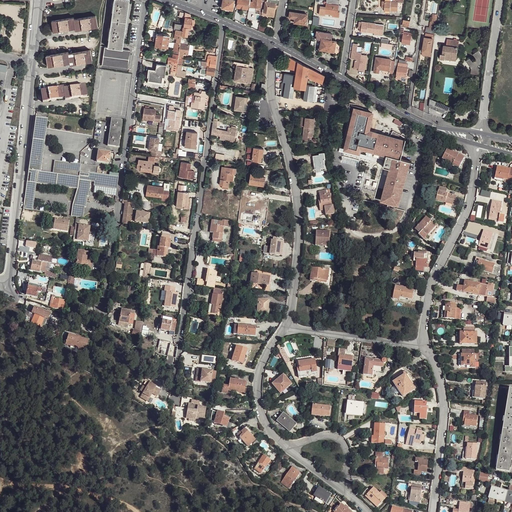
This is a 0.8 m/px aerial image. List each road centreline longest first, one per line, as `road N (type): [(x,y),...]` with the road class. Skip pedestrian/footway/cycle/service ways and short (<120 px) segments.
road 1 (residential): [(171,392),(227,23)]
road 2 (unknown): [(340,78),(328,123),(342,217),(352,231),(381,232),(400,217),(424,123)]
road 3 (residential): [(275,45),(270,89),(301,202),(285,327)]
road 4 (unclassified): [(38,0),(8,273),(0,280)]
road 5 (residential): [(115,219),(146,0)]
road 6 (residential): [(422,346),(430,288),(469,204),(476,157)]
road 7 (residential): [(433,511),(444,405),(437,365),(422,346)]
road 8 (track): [(137,511),(87,490),(12,482),(0,473)]
road 9 (residential): [(285,327),(262,360),(257,401),(267,426),(291,450)]
road 10 (residential): [(285,327),(422,346)]
